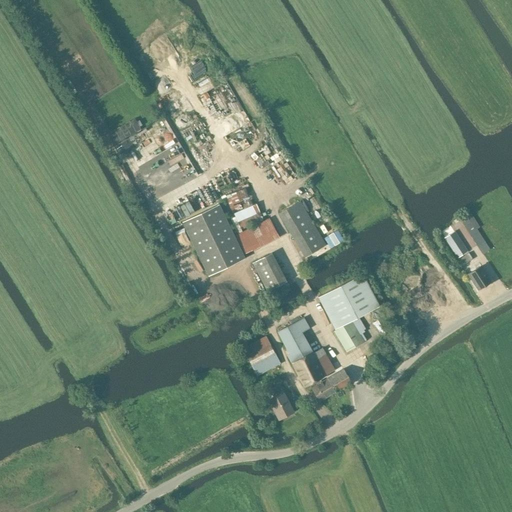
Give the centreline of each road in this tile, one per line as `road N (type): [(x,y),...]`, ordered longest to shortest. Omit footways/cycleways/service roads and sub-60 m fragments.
road 1 (tertiary): [(123,511),(207,465),(310,444),(366,406),(430,343),(511,293)]
road 2 (track): [(268,326),(248,286),(195,282),(14,0)]
road 3 (track): [(311,301),(267,206),(317,162),(205,0)]
